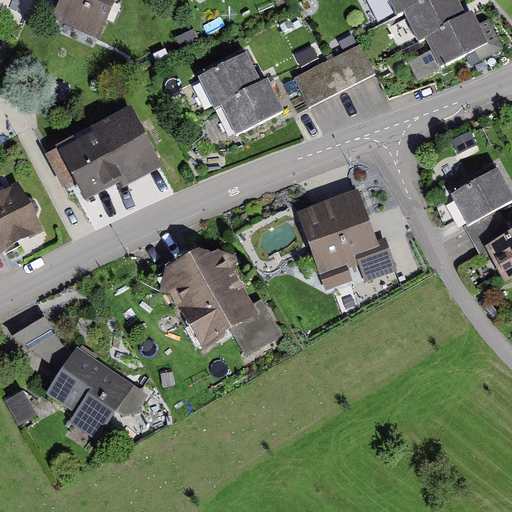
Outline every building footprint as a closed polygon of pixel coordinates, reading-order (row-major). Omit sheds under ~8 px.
[(0,16),(21,28),(35,0),(8,0),(0,15),(0,16)] [(114,0),(59,0),(52,17),(99,37),(114,0)] [(390,0),(398,13),(405,10),(419,38),(427,34),(442,64),(475,47),(481,59),(504,48),(489,18),(481,21),(474,6),(466,10),(460,0),(390,0)] [(376,73),(360,43),(294,77),(310,107),(376,73)] [(261,79),(247,51),(199,74),(215,107),(222,104),(237,133),(286,108),(269,75),(261,79)] [(163,165),(131,103),(91,124),(93,129),(60,145),(78,179),(87,196),(121,179),(124,185),(163,165)] [(78,179),(60,145),(46,153),(63,186),(78,179)] [(511,196),(511,190),(499,166),(450,191),(468,224),(465,225),(471,237),(503,220),(496,205),(511,196)] [(45,230),(20,180),(0,190),(0,251),(1,253),(45,230)] [(378,240),(359,187),(296,209),(326,291),(354,280),(349,267),(360,264),(366,282),(399,270),(387,236),(378,240)] [(511,276),(511,228),(509,230),(503,220),(471,237),(481,256),(489,252),(505,280),(511,276)] [(214,249),(202,244),(168,264),(161,291),(172,293),(203,348),(233,331),(247,355),(283,335),(263,298),(255,303),(235,269),(239,259),(237,255),(219,248),(214,249)] [(64,344),(45,315),(13,334),(58,366),(71,348),(64,344)] [(149,395),(79,346),(46,392),(76,411),(70,422),(98,440),(116,410),(123,415),(143,411),(142,403),(149,395)] [(38,414),(24,389),(5,400),(19,424),(38,414)]
